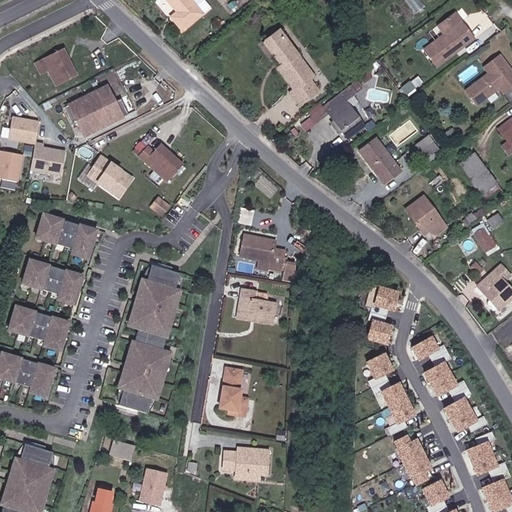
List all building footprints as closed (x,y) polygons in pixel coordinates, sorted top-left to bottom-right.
[(190,0),(170,0),(180,14),(174,18),(183,32),(203,17),(190,0)] [(407,0),(417,12),(427,4),(423,0),(407,0)] [(434,74),(472,45),(465,36),(463,38),(460,34),(461,31),(452,20),(437,31),(445,41),(423,58),(434,74)] [(287,30),(274,40),(292,64),(285,69),(302,89),(297,93),(306,104),(325,89),(317,78),(321,74),(287,30)] [(69,65),(67,60),(71,58),(66,50),(47,59),(37,64),(43,76),(50,73),(58,88),(64,85),(79,77),(72,63),(69,65)] [(488,78),(471,90),(465,95),(470,102),(476,110),(499,92),(502,96),(505,93),(508,96),(511,92),(511,76),(499,59),(483,71),(488,78)] [(407,95),(424,83),(418,75),(402,87),(407,95)] [(362,126),(345,105),(363,91),(359,85),(332,106),(337,113),(331,117),(335,123),(331,126),(339,136),(343,133),(346,138),(350,142),(365,130),(362,126)] [(108,88),(67,109),(74,124),(78,122),(86,138),(129,116),(122,101),(117,104),(108,88)] [(39,124),(12,119),(11,131),(9,143),(36,147),(39,124)] [(511,119),(498,129),(511,148),(511,119)] [(362,153),(382,179),(388,187),(392,183),(403,175),(378,141),(362,153)] [(511,151),(505,142),(500,145),(507,155),(511,152),(511,151)] [(45,148),(36,147),(33,160),(31,177),(62,181),(66,156),(44,153),(45,148)] [(152,150),(142,160),(172,188),(189,171),(165,148),(158,156),(152,150)] [(425,156),(430,162),(440,154),(435,148),(425,156)] [(473,153),(459,164),(487,201),(501,190),(473,153)] [(24,159),(0,155),(0,181),(19,184),(24,159)] [(112,165),(102,157),(88,176),(118,198),(132,180),(116,168),(115,170),(111,167),(112,165)] [(150,207),(163,216),(171,204),(158,195),(150,207)] [(424,200),(407,213),(426,236),(431,233),(437,240),(448,230),(424,200)] [(252,224),(253,209),(240,208),(238,223),(252,224)] [(504,220),(500,214),(487,222),(491,228),(504,220)] [(89,260),(97,232),(44,216),(37,240),(74,251),(72,255),(89,260)] [(482,226),(474,231),(487,250),(494,246),(482,226)] [(244,234),(241,255),(268,260),(267,266),(281,269),(286,248),(271,246),(272,241),(258,239),(259,236),(244,234)] [(75,306),(83,277),(30,261),(23,285),(59,296),(58,301),(75,306)] [(294,281),(295,264),(285,263),(284,281),(294,281)] [(491,294),(493,296),(489,299),(489,303),(494,308),(497,308),(501,304),(511,295),(511,289),(504,281),(511,275),(501,263),(478,285),(488,296),(491,294)] [(181,276),(153,268),(148,283),(146,283),(144,291),(140,290),(132,318),(134,319),(131,328),(140,331),(132,354),(130,354),(121,382),(124,383),(122,391),(123,392),(119,407),(147,416),(152,400),(154,401),(156,392),(159,393),(162,385),(159,385),(161,378),(164,379),(169,363),(166,362),(169,355),(163,354),(167,339),(165,338),(167,331),(169,332),(174,316),(172,316),(174,309),(176,309),(179,302),(176,301),(178,293),(176,292),(181,276)] [(237,312),(253,315),(252,319),(271,322),(274,302),(253,298),(254,291),(241,289),(237,312)] [(398,296),(380,290),(375,308),(393,313),(398,296)] [(61,352),(69,323),(16,307),(8,332),(45,342),(44,347),(61,352)] [(393,329),(373,324),(368,341),(389,346),(393,329)] [(431,340),(413,351),(421,365),(439,354),(431,340)] [(384,352),(365,362),(375,381),(394,372),(384,352)] [(47,400),(55,371),(2,356),(0,362),(0,381),(32,390),(30,395),(47,400)] [(445,367),(427,377),(441,401),(458,390),(445,367)] [(218,409),(229,411),(236,412),(235,416),(243,418),(246,399),(237,397),(239,389),(237,389),(240,372),(225,369),(218,409)] [(400,384),(376,394),(389,424),(413,414),(400,384)] [(465,402),(446,413),(461,437),(479,426),(465,402)] [(470,408),(476,418),(482,415),(477,405),(470,408)] [(391,433),(407,427),(405,420),(388,426),(391,433)] [(415,438),(395,449),(411,478),(431,467),(415,438)] [(486,441),(466,450),(477,476),(497,467),(486,441)] [(131,462),(135,449),(115,442),(112,456),(131,462)] [(37,511),(39,507),(42,507),(46,492),(44,491),(46,484),(48,485),(51,477),(48,476),(50,468),(48,467),(53,452),(24,443),(20,459),(18,459),(15,467),(12,466),(10,474),(8,481),(4,495),(6,496),(1,511),(37,511)] [(222,471),(235,472),(243,473),(246,477),(245,480),(256,482),(257,474),(263,475),(266,452),(247,451),(247,456),(234,455),(224,455),(222,471)] [(146,468),(138,501),(161,506),(168,473),(146,468)] [(235,472),(234,479),(245,480),(246,477),(243,473),(235,472)] [(440,475),(418,486),(429,508),(451,496),(440,475)] [(511,499),(503,478),(481,487),(491,511),(494,511),(511,504),(511,499)] [(109,511),(114,493),(96,488),(93,502),(90,511),(109,511)]
